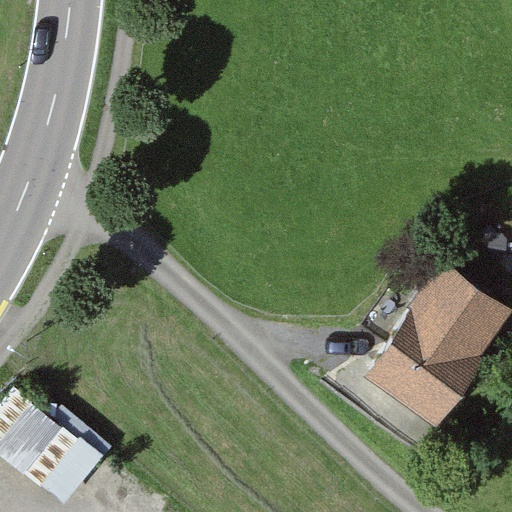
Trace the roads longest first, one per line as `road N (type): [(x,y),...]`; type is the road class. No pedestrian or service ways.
road 1 (track): [(29,185),(94,217),(176,281),(426,511)]
road 2 (tertiary): [(0,251),(29,185),(72,0)]
